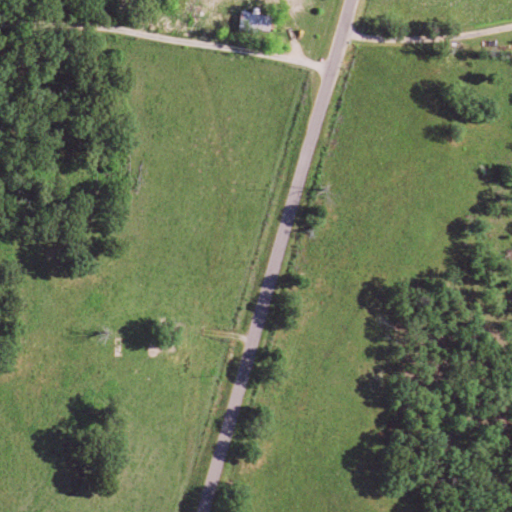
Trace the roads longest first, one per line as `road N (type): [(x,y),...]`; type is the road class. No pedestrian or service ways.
road 1 (residential): [(201,511),(349,0)]
road 2 (residential): [(329,69),(89,27),(0,23)]
